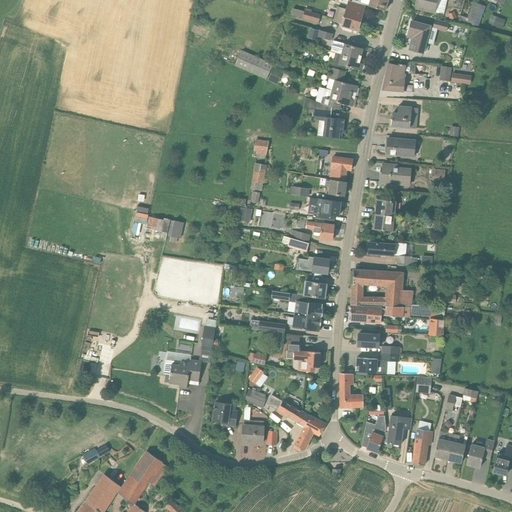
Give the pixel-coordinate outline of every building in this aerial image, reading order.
[(363,0),(362,5),(375,8),(385,11),(387,0),(363,0)] [(417,0),(415,9),(434,14),(437,0),(417,0)] [(341,24),(341,25),(358,30),(365,6),(347,2),(345,9),(337,7),(333,21),(341,24)] [(485,7),(473,2),(467,18),(460,16),(458,21),(478,28),(485,7)] [(292,14),(302,16),(304,9),(293,7),(292,14)] [(305,11),(303,18),(318,22),(320,15),(305,11)] [(457,17),(454,12),(447,15),(450,20),(457,17)] [(496,17),(492,25),(502,29),(505,21),(496,17)] [(449,25),(434,20),(431,29),(446,33),(449,25)] [(413,37),(410,50),(421,53),(430,27),(411,22),(408,35),(413,37)] [(330,42),(331,40),(332,35),(320,32),(318,38),(330,42)] [(331,51),(360,59),(363,49),(333,41),(331,51)] [(266,79),(273,64),(242,50),(235,66),(266,79)] [(340,65),(362,71),(364,64),(359,63),(360,59),(335,53),(331,65),(339,68),(340,65)] [(388,63),(385,76),(396,77),(397,73),(400,74),(415,74),(415,65),(405,65),(405,66),(400,64),(399,66),(388,63)] [(451,68),(441,66),(439,80),(449,81),(451,68)] [(277,85),(283,72),(273,67),(267,80),(277,85)] [(331,69),(330,74),(344,77),(345,72),(331,69)] [(400,76),(400,74),(397,73),(396,77),(385,76),(382,90),(404,92),(405,76),(400,76)] [(470,85),(471,76),(452,73),(451,83),(470,85)] [(350,96),(353,85),(343,83),(344,77),(330,74),(329,79),(335,80),(332,91),(350,96)] [(350,96),(332,91),(330,102),(348,106),(350,96)] [(317,137),(326,138),(342,139),(338,138),(338,132),(342,133),(344,119),(331,118),(332,108),(313,101),(306,98),(303,109),(314,110),(313,120),(319,120),(317,137)] [(391,127),(416,129),(418,108),(398,107),(397,114),(392,113),(391,127)] [(459,128),(450,126),(449,136),(458,137),(459,128)] [(386,152),(386,155),(413,158),(414,141),(396,140),(396,137),(386,136),(385,147),(379,147),(379,151),(386,152)] [(255,139),(253,150),(253,151),(256,151),(255,158),(265,159),(269,141),(255,139)] [(443,146),(453,147),(454,140),(444,139),(443,146)] [(330,179),(344,181),(346,170),(351,170),(352,160),(333,156),(332,162),(330,179)] [(267,165),(255,163),(250,189),(262,191),(263,184),(266,184),(267,178),(264,178),(267,165)] [(409,186),(410,169),(397,168),(396,165),(383,164),(381,183),(409,186)] [(445,170),(432,169),(431,184),(432,184),(432,185),(443,186),(443,185),(446,185),(446,180),(444,179),(445,170)] [(330,194),(344,197),(346,183),(348,183),(348,182),(344,182),(344,181),(330,179),(321,177),(320,184),(331,185),(330,194)] [(309,189),(292,186),(290,198),(305,200),(305,197),(308,197),(309,189)] [(258,204),(260,192),(254,191),(251,202),(258,204)] [(339,216),(341,202),(310,198),(309,206),(324,208),(323,214),(339,216)] [(375,213),(393,215),(394,201),(377,199),(375,213)] [(246,209),(241,208),(238,220),(250,222),(252,209),(247,208),(246,209)] [(391,231),(392,224),(400,224),(400,217),(393,216),(393,215),(375,213),(373,229),(391,231)] [(146,229),(167,233),(170,220),(164,218),(164,220),(149,217),(146,229)] [(180,239),(183,223),(174,221),(169,242),(176,243),(177,238),(180,239)] [(334,225),(306,222),(305,229),(313,230),(313,233),(319,234),(318,240),(332,241),(334,225)] [(292,231),(291,237),(308,241),(309,235),(292,231)] [(288,244),(287,245),(307,251),(309,244),(284,236),(282,242),(288,244)] [(395,244),(369,243),(368,254),(394,255),(395,244)] [(416,266),(417,258),(412,258),(412,257),(397,255),(397,262),(411,264),(410,266),(416,266)] [(328,274),(330,260),(308,257),(310,258),(310,261),(304,260),(302,271),(314,272),(314,276),(322,277),(323,273),(328,274)] [(352,290),(362,291),(363,285),(386,286),(385,298),(352,298),(351,305),(386,307),(386,306),(401,307),(404,273),(354,270),(352,290)] [(325,298),(326,284),(306,281),(304,295),(325,298)] [(289,300),(290,292),(272,290),(271,297),(289,300)] [(458,296),(443,294),(443,301),(458,303),(458,296)] [(294,314),(321,317),(322,317),(323,310),(322,309),(323,304),(309,301),(309,302),(296,300),(294,314)] [(351,306),(350,320),(366,321),(367,307),(351,306)] [(410,318),(411,308),(401,307),(386,306),(386,307),(386,317),(410,318)] [(382,309),(367,307),(366,321),(381,322),(382,309)] [(445,308),(437,307),(436,319),(444,320),(445,308)] [(319,332),(321,317),(294,314),(292,327),(303,329),(319,332)] [(443,336),(443,329),(444,320),(436,319),(431,319),(430,335),(443,336)] [(259,320),(259,321),(251,320),(249,328),(258,330),(258,329),(284,333),(285,324),(259,320)] [(387,330),(398,331),(399,324),(388,323),(387,330)] [(200,350),(211,352),(215,328),(204,326),(200,350)] [(358,334),(357,346),(377,347),(378,335),(358,334)] [(301,343),(287,342),(286,359),(299,359),(298,371),(314,372),(314,367),(319,368),(320,352),(307,351),(307,352),(300,351),(301,343)] [(386,373),(387,361),(398,361),(398,354),(381,353),(380,360),(376,360),(376,359),(357,358),(356,372),(386,373)] [(266,357),(253,354),(251,362),(264,365),(266,357)] [(433,372),(441,372),(442,357),(433,357),(433,372)] [(190,361),(190,363),(166,360),(164,374),(170,375),(169,384),(180,385),(179,388),(187,389),(188,380),(199,382),(201,362),(190,361)] [(230,370),(237,372),(239,362),(233,360),(230,370)] [(249,379),(260,387),(267,377),(263,374),(264,373),(257,367),(249,379)] [(352,374),(340,373),(341,407),(363,407),(363,397),(349,396),(349,385),(353,385),(352,374)] [(430,394),(430,392),(431,378),(417,376),(416,392),(430,394)] [(244,402),(263,408),(266,399),(254,394),(256,391),(249,388),(244,402)] [(478,391),(464,388),(463,395),(469,397),(468,401),(475,403),(476,398),(477,398),(478,391)] [(266,404),(288,417),(288,418),(303,426),(309,415),(272,395),(266,404)] [(456,396),(455,396),(449,395),(445,409),(452,411),(456,396)] [(216,403),(213,420),(227,422),(226,425),(235,426),(237,412),(228,410),(229,405),(216,403)] [(257,421),(249,421),(250,406),(245,404),(244,425),(242,425),(242,445),(249,445),(250,443),(262,444),(263,426),(257,425),(257,421)] [(319,436),(325,424),(309,415),(303,426),(305,427),(294,447),(299,450),(301,448),(303,450),(314,433),(319,436)] [(372,433),(364,431),(361,446),(378,452),(386,430),(385,416),(378,416),(372,433)] [(389,432),(386,432),(383,442),(387,443),(387,444),(400,445),(403,429),(410,430),(411,419),(392,416),(389,432)] [(418,429),(413,464),(424,466),(428,444),(431,445),(433,432),(426,430),(418,429)] [(276,433),(267,432),(266,443),(276,444),(276,433)] [(438,438),(434,457),(448,460),(454,434),(447,433),(446,440),(438,438)] [(454,434),(448,460),(461,463),(466,444),(458,443),(460,436),(454,434)] [(471,444),(466,464),(480,468),(483,458),(489,460),(494,441),(486,439),(484,447),(471,444)] [(511,459),(511,446),(506,445),(503,455),(497,454),(493,471),(507,475),(511,459)] [(99,457),(95,449),(83,455),(87,464),(99,457)] [(133,505),(162,462),(147,452),(132,473),(119,492),(119,491),(118,493),(133,505)] [(86,502),(77,511),(103,511),(120,486),(104,475),(86,502)] [(181,511),(171,501),(166,506),(171,511),(181,511)]
